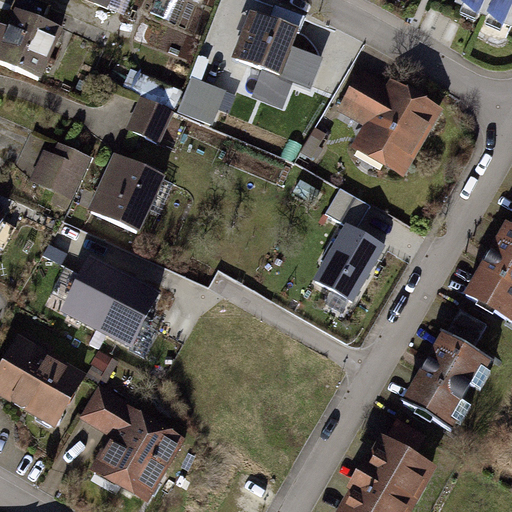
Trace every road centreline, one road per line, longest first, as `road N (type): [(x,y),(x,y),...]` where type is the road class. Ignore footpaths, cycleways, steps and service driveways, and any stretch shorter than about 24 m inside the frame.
road 1 (residential): [(372,373),(511,137)]
road 2 (residential): [(511,103),(294,0)]
road 3 (residential): [(372,373),(221,285)]
road 4 (residential): [(289,511),(372,373)]
